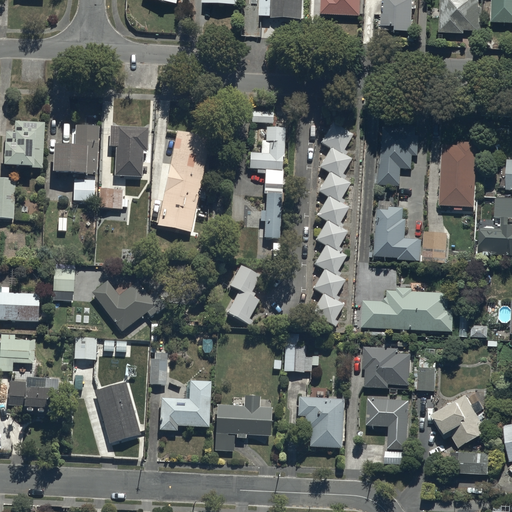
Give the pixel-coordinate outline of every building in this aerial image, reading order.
[(179,9),(180,0),(144,0),(144,2),(179,9)] [(240,10),(240,0),(205,0),(205,9),(240,10)] [(262,0),(262,21),(274,22),(274,24),(303,25),(303,0),(262,0)] [(361,20),(361,0),(328,0),(329,0),(323,0),(322,19),(361,20)] [(414,1),(386,0),(386,20),(383,20),(382,34),(397,34),(397,37),(413,37),(414,1)] [(480,0),(441,0),(441,37),(465,38),(465,34),(482,35),(483,11),(480,11),(480,0)] [(511,0),(493,0),(492,26),(511,26),(511,0)] [(251,126),(273,127),(273,116),(251,116),(251,126)] [(351,136),(331,125),(320,146),(329,151),(319,170),(328,176),(318,195),(327,200),(317,219),(326,224),(315,244),(324,249),(314,268),(323,273),(313,292),(322,297),(311,317),(333,329),(336,325),(334,324),(342,308),(336,304),(337,301),(334,299),(343,283),(337,280),(339,276),(336,275),(344,259),(338,256),(340,252),(337,250),(346,234),(339,231),(341,228),(338,226),(347,210),(340,207),(342,203),(340,202),(348,187),(342,183),(344,178),(341,177),(350,161),(343,157),(345,154),(342,152),(351,136)] [(43,175),(44,129),(15,128),(15,139),(6,138),(5,176),(34,177),(34,175),(43,175)] [(280,240),(282,197),(283,172),(283,159),(285,159),(286,131),(267,130),(267,142),(262,142),(262,156),(251,156),(250,170),(265,171),(265,196),(266,196),(266,213),(261,213),(261,222),(265,223),(265,240),(280,240)] [(418,132),(384,130),(380,188),(400,189),(401,171),(412,172),(413,159),(419,159),(420,140),(417,140),(418,132)] [(97,181),(99,132),(76,131),(75,155),(54,155),(53,181),(86,183),(87,180),(97,181)] [(148,133),(111,132),(110,152),(117,152),(115,181),(142,182),(143,158),(147,158),(148,133)] [(210,144),(177,137),(158,231),(191,237),(199,199),(208,201),(211,186),(202,184),(210,144)] [(476,212),(479,147),(460,146),(460,150),(444,150),(441,210),(456,211),(456,214),(464,214),(464,211),(476,212)] [(0,183),(0,222),(13,224),(16,185),(0,183)] [(74,205),(94,205),(95,184),(88,184),(74,184),(74,205)] [(123,194),(100,193),(99,213),(122,214),(122,211),(128,211),(128,203),(123,203),(123,194)] [(502,231),(482,230),(481,256),(485,256),(485,260),(490,260),(491,256),(511,257),(511,259),(511,232),(509,233),(509,220),(511,219),(511,201),(497,201),(496,219),(502,219),(502,231)] [(391,215),(378,214),(376,260),(400,261),(400,264),(421,265),(422,244),(407,243),(408,224),(404,224),(405,212),(391,211),(391,215)] [(80,237),(93,238),(94,218),(81,218),(80,237)] [(59,234),(67,234),(67,220),(59,220),(59,234)] [(447,267),(448,237),(425,236),(423,266),(447,267)] [(75,275),(73,274),(73,269),(56,268),(56,274),(55,295),(60,295),(59,309),(74,309),(75,275)] [(260,282),(242,271),(230,291),(240,297),(229,318),(250,330),(252,326),(249,324),(259,305),(253,302),(256,298),(252,296),(260,282)] [(107,286),(92,298),(123,337),(147,318),(151,322),(156,318),(157,319),(167,311),(155,296),(148,301),(137,287),(119,302),(107,286)] [(0,324),(39,326),(40,299),(9,297),(10,293),(2,292),(2,298),(0,297),(0,324)] [(364,305),(363,332),(454,336),(455,314),(450,314),(451,297),(414,295),(414,293),(398,292),(398,295),(388,295),(388,302),(384,306),(364,305)] [(15,340),(0,339),(0,347),(0,375),(13,376),(13,367),(34,368),(35,345),(15,345),(15,340)] [(96,343),(75,342),(75,364),(96,365),(96,343)] [(299,342),(285,342),(284,376),(307,377),(307,375),(311,375),(312,369),(318,369),(318,358),(312,358),(312,362),(306,362),(306,351),(299,351),(299,342)] [(399,352),(365,351),(364,374),(367,374),(367,391),(389,392),(389,388),(411,389),(412,358),(399,358),(399,352)] [(166,390),(167,358),(156,357),(155,364),(151,364),(150,389),(166,390)] [(436,372),(420,372),(419,395),(436,396),(436,372)] [(27,386),(10,386),(9,410),(26,410),(26,419),(27,419),(27,421),(33,422),(33,419),(39,419),(38,422),(44,423),(45,419),(57,420),(59,382),(46,381),(45,395),(26,394),(27,386)] [(209,433),(211,387),(190,386),(189,405),(161,403),(160,436),(177,437),(178,432),(209,433)] [(127,387),(95,396),(110,448),(141,440),(127,387)] [(489,437),(467,400),(432,420),(447,445),(453,441),(461,453),(489,437)] [(244,412),(218,411),(216,454),(234,455),(235,439),(238,439),(238,443),(246,443),(246,439),(271,441),(272,414),(260,413),(260,402),(245,401),(244,412)] [(311,452),(342,453),(344,404),(300,402),(299,422),(305,422),(305,435),(312,435),(311,452)] [(408,455),(410,406),(369,404),(368,430),(391,431),(390,454),(387,454),(386,468),(407,469),(407,455),(408,455)] [(442,477),(489,479),(490,458),(443,456),(442,477)]
